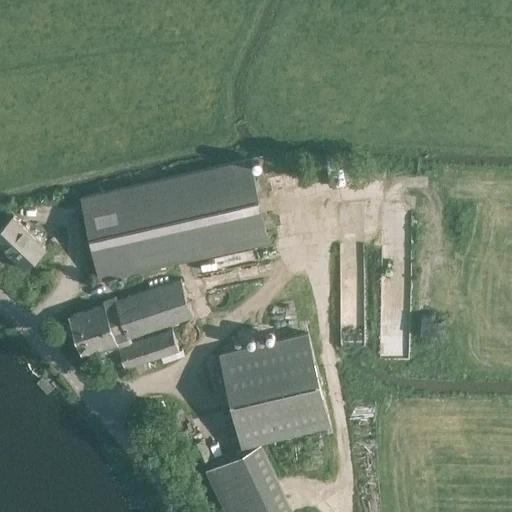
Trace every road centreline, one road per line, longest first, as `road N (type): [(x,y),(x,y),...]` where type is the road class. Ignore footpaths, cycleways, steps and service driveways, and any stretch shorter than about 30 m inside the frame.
road 1 (track): [(343,511),(317,282),(290,260),(346,198),(433,181)]
road 2 (unclassified): [(177,511),(151,462),(0,298)]
road 3 (track): [(290,260),(179,370),(103,409)]
